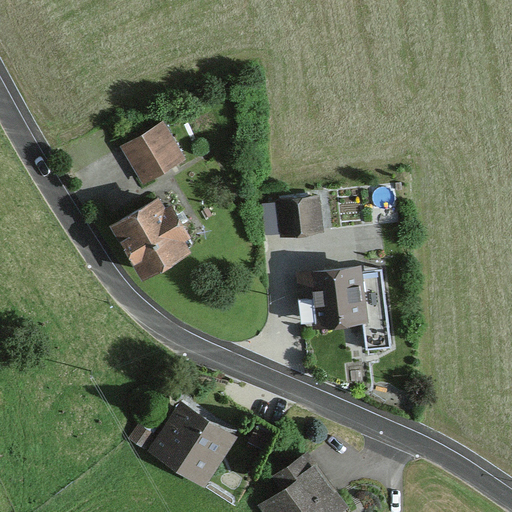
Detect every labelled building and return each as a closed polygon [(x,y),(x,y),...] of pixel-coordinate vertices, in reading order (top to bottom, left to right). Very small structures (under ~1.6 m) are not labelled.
[(159,125),(118,148),(140,186),(181,163),(159,125)] [(319,198),(288,201),(290,236),(322,234),(319,198)] [(153,200),(110,227),(141,275),(183,248),(153,200)] [(356,269),(298,271),(301,326),(358,323),(356,269)] [(221,438),(172,411),(146,460),(194,486),(221,438)] [(342,499),(308,451),(268,479),(276,491),(262,501),(269,511),(338,511),(334,505),(342,499)]
